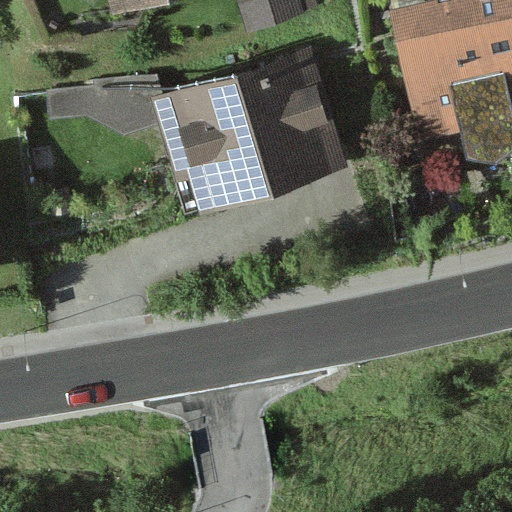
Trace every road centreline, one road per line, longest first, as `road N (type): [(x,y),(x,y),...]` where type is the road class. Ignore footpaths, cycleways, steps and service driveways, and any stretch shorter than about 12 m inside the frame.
road 1 (tertiary): [(213,358),(511,297)]
road 2 (tertiary): [(0,392),(213,358)]
road 3 (residential): [(213,358),(238,511)]
